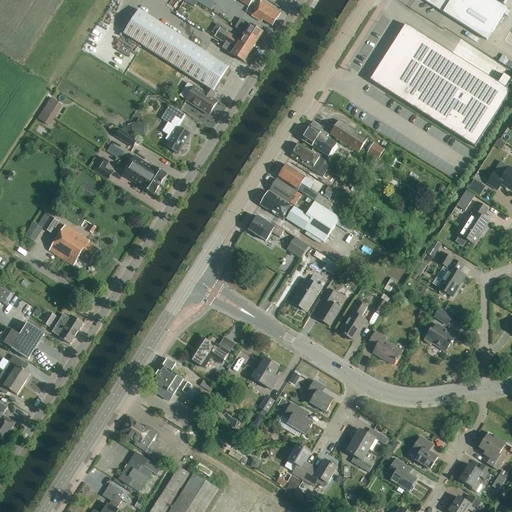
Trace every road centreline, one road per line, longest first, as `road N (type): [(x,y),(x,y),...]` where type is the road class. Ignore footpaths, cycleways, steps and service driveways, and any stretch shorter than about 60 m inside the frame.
road 1 (unclassified): [(0,477),(300,0)]
road 2 (primary): [(190,278),(369,0)]
road 3 (primary): [(43,511),(190,278)]
road 4 (unclassified): [(358,381),(190,278)]
road 5 (residential): [(482,389),(485,283),(511,267)]
road 6 (unclassified): [(482,389),(416,397),(358,381)]
road 7 (residential): [(436,502),(481,415),(482,389)]
